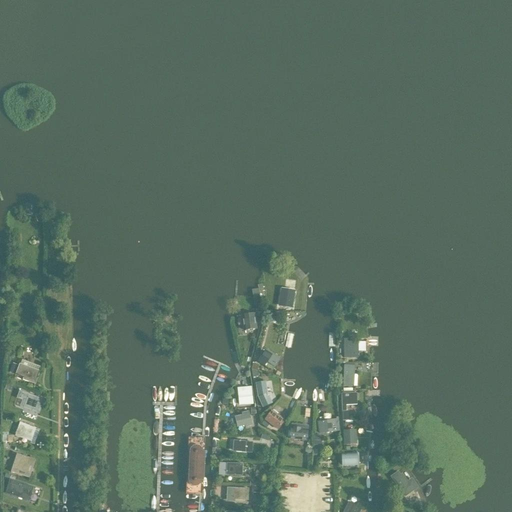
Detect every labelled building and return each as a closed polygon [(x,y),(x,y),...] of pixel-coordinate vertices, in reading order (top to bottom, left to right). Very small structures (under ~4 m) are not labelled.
[(292,307),(295,291),(282,289),(280,300),(284,300),(283,306),(292,307)] [(244,331),(256,329),(254,315),(242,316),(244,331)] [(357,359),(358,342),(348,342),(348,339),(343,339),(343,358),(357,359)] [(274,369),(279,360),(264,351),(257,362),(264,367),(267,364),(274,369)] [(13,364),(9,373),(30,380),(29,381),(36,384),(40,372),(21,365),(20,366),(13,364)] [(353,387),(354,366),(343,365),(342,386),(353,387)] [(259,397),(264,408),(273,404),(268,394),(266,382),(257,384),(259,397)] [(239,405),(252,404),(250,388),(238,389),(239,405)] [(23,400),(20,407),(39,414),(44,400),(20,392),(17,399),(23,400)] [(342,421),(348,421),(348,412),(346,412),(346,406),(357,405),(356,394),(341,394),(342,412),(342,421)] [(265,420),(278,430),(285,421),(272,411),(265,420)] [(252,425),(248,412),(243,413),(243,415),(236,417),(238,427),(246,425),(246,426),(252,425)] [(334,420),(317,422),(319,433),(332,431),(332,428),(335,428),(334,420)] [(33,436),(36,428),(20,423),(16,436),(23,439),(25,433),(33,436)] [(306,441),(308,430),(291,428),(290,439),(306,441)] [(345,445),(357,444),(356,431),(344,432),(345,445)] [(314,435),(313,446),(319,446),(321,446),(321,436),(314,435)] [(252,453),(253,443),(237,441),(236,451),(252,453)] [(188,449),(187,452),(186,480),(186,484),(188,486),(192,488),(195,487),(199,484),(199,481),(200,482),(202,452),(201,452),(200,450),(197,446),(194,445),(190,446),(188,449)] [(17,454),(13,468),(11,473),(19,475),(20,471),(27,473),(30,463),(24,461),(26,457),(17,454)] [(359,454),(340,454),(340,467),(357,467),(357,465),(359,465),(359,454)] [(242,475),(243,464),(227,464),(227,475),(242,475)] [(399,472),(392,477),(400,488),(398,490),(400,493),(403,492),(406,497),(414,491),(403,474),(401,476),(399,472)] [(11,481),(8,488),(13,489),(11,495),(29,500),(33,488),(11,481)] [(232,488),(232,500),(235,500),(248,501),(248,489),(232,488)] [(360,511),(362,509),(349,502),(343,511),(360,511)]
